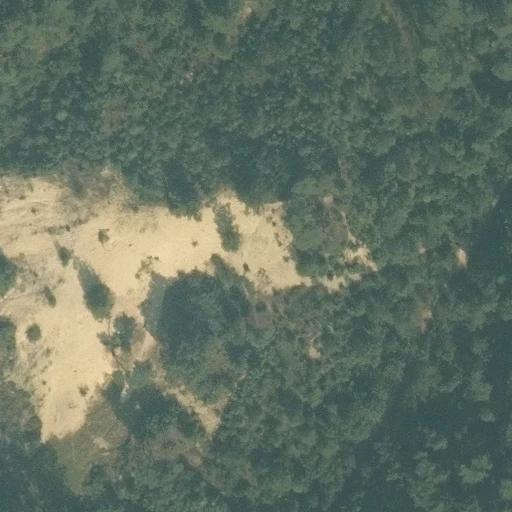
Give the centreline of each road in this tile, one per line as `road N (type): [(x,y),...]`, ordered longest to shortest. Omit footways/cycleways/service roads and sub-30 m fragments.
road 1 (track): [(511,146),(361,488),(306,511)]
road 2 (track): [(361,488),(511,462)]
